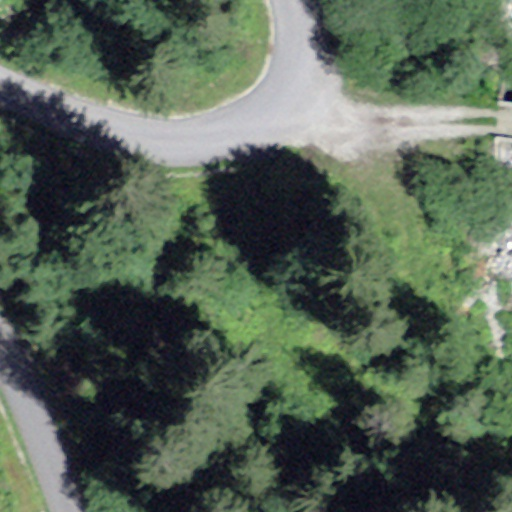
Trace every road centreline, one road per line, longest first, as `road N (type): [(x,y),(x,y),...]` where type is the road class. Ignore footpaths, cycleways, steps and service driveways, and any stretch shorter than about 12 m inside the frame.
road 1 (unclassified): [(290,0),(298,61),(275,120),(207,144),(127,143),(0,82)]
road 2 (track): [(511,126),(275,120)]
road 3 (unclassified): [(0,355),(66,511)]
